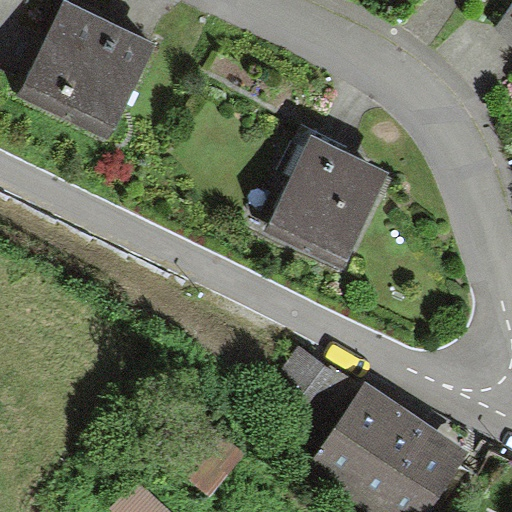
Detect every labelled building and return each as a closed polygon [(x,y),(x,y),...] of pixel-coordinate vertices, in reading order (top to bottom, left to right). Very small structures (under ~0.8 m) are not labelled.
[(158,29),(99,0),(55,0),(9,93),(102,140),(158,29)] [(511,2),(490,21),(511,47),(511,2)] [(391,154),(311,118),(264,220),(345,256),(391,154)] [(348,366),(299,340),(277,382),(325,408),(348,366)] [(421,511),(471,435),(366,368),(304,464),(379,511),(421,511)] [(126,511),(179,511),(145,482),(122,508),(126,511)]
